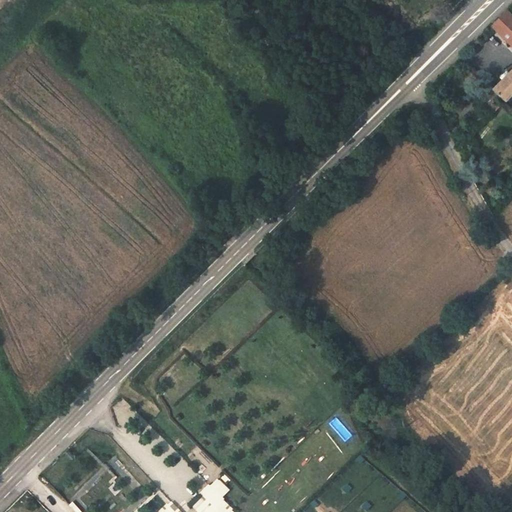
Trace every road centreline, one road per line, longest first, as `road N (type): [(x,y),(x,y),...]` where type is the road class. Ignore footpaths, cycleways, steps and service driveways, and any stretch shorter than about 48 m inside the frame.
road 1 (primary): [(0,490),(489,0)]
road 2 (track): [(410,79),(511,244)]
road 3 (unknown): [(98,392),(190,511)]
